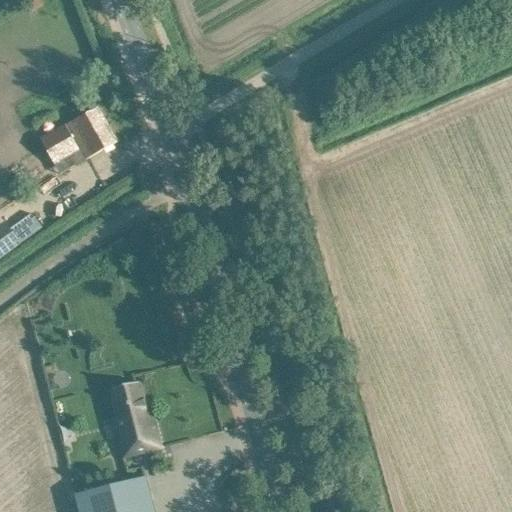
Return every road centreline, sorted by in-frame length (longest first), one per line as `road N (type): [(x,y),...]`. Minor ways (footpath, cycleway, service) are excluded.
road 1 (tertiary): [(282,511),(171,134)]
road 2 (unclassified): [(171,134),(404,0)]
road 3 (tertiary): [(171,134),(117,0)]
